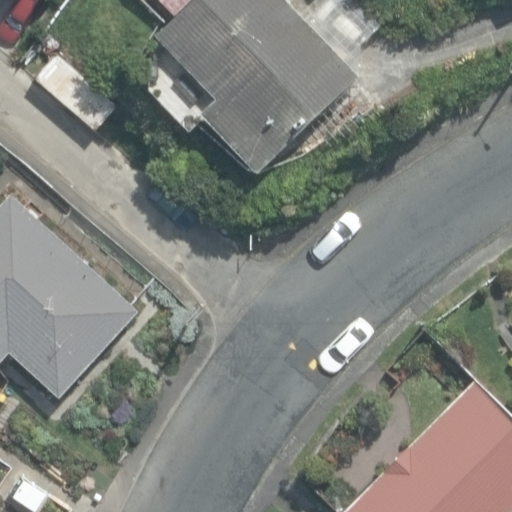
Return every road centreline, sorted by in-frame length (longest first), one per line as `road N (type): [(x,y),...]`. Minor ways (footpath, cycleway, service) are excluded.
road 1 (residential): [(285,337),(184,262),(0,92)]
road 2 (residential): [(511,161),(451,200),(285,337)]
road 3 (residential): [(285,337),(181,511)]
